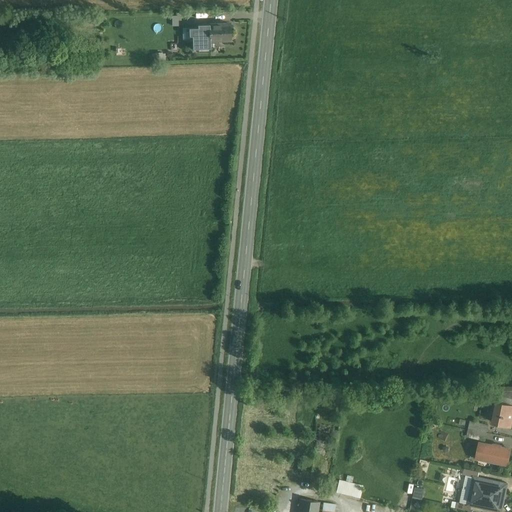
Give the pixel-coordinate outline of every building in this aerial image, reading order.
[(198,27),(189,28),(189,36),(192,36),(192,41),(192,49),(198,48),(199,52),(211,52),(210,41),(209,24),(198,24),(198,27)] [(230,24),(209,24),(210,41),(230,40),(230,24)] [(189,36),(189,28),(182,28),(183,39),(189,39),(189,41),(192,41),(192,36),(189,36)] [(511,390),(500,391),(499,397),(511,399),(511,390)] [(511,418),(511,406),(497,403),(493,422),(511,426),(511,418)] [(488,425),(475,422),(473,430),(486,433),(488,425)] [(486,433),(473,430),(471,438),(485,441),(486,433)] [(510,450),(480,444),(477,458),(507,464),(510,450)] [(479,472),(464,469),(463,475),(474,477),(478,478),(479,472)] [(478,478),(474,477),(468,504),(472,505),(501,511),(507,484),(478,478)] [(363,486),(339,481),(336,492),(360,498),(363,486)] [(423,498),(425,489),(415,487),(414,496),(423,498)] [(318,511),(319,502),(299,499),(297,511),(318,511)] [(468,504),(457,502),(456,508),(471,511),(472,505),(468,504)] [(334,511),(336,504),(324,503),(322,511),(334,511)]
